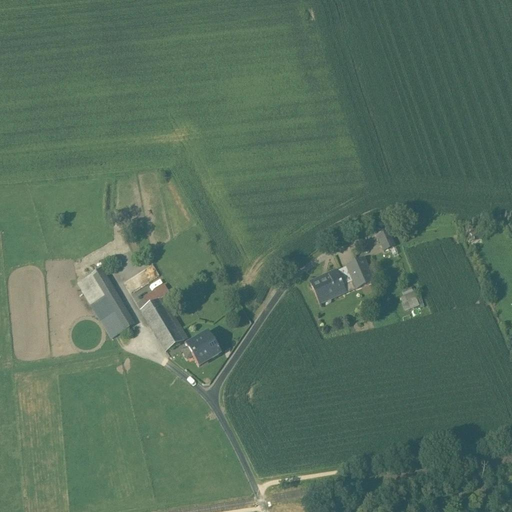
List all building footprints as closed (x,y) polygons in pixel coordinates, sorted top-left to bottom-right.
[(389,233),(377,239),(383,253),(395,247),(389,233)] [(363,262),(347,268),(347,269),(353,283),(356,291),(373,284),(363,262)] [(342,288),(353,283),(347,269),(336,274),(336,273),(310,285),(319,306),(345,294),(342,288)] [(112,340),(135,327),(100,271),(77,285),(112,340)] [(148,307),(140,312),(166,354),(184,343),(159,302),(169,295),(164,286),(143,299),(148,307)] [(207,335),(187,348),(199,367),(220,354),(207,335)]
